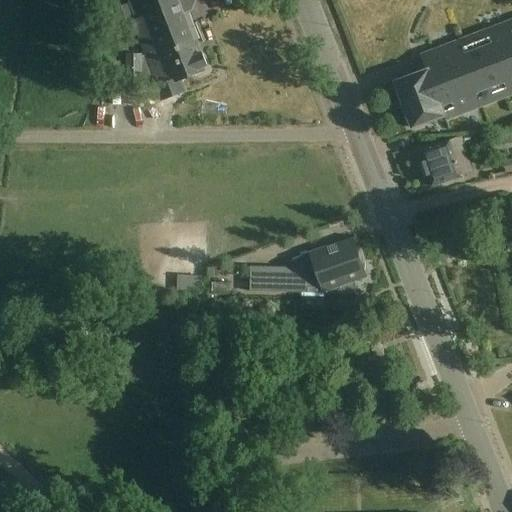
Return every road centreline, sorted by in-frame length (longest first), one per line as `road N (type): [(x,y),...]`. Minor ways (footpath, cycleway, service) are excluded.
road 1 (unclassified): [(353,129),(0,136)]
road 2 (tertiary): [(474,436),(353,129)]
road 3 (residential): [(219,511),(268,459),(474,436)]
road 4 (tertiary): [(353,129),(303,0)]
